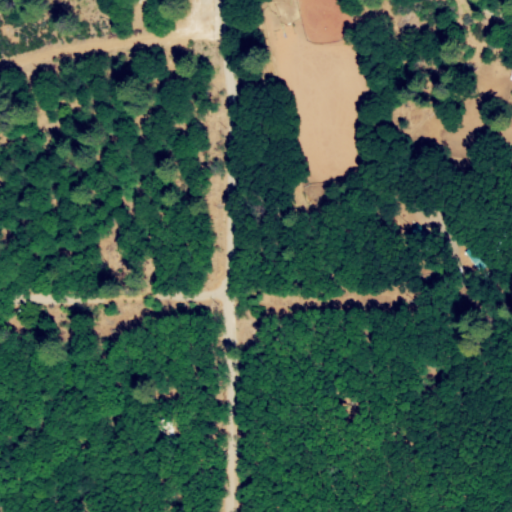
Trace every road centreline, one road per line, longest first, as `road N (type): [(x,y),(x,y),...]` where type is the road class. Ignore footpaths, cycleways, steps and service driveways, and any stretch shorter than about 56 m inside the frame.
road 1 (residential): [(231,0),(224,511)]
road 2 (residential): [(231,69),(388,203),(511,273)]
road 3 (residential): [(0,298),(224,297)]
